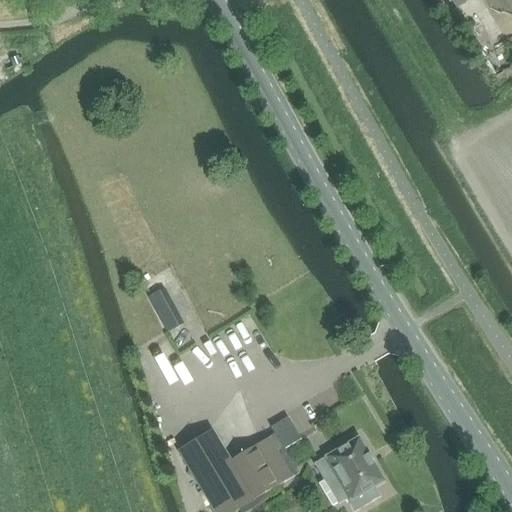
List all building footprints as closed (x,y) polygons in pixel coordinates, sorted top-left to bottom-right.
[(159,293),(148,299),(167,333),(178,327),(159,293)] [(297,338),(288,344),(283,336),(270,344),(290,378),(313,364),(297,338)] [(250,344),(237,361),(262,380),(269,370),(257,361),(262,353),(250,344)] [(177,395),(155,399),(156,408),(179,404),(177,395)] [(217,406),(208,412),(225,440),(234,434),(217,406)] [(230,462),(213,433),(178,453),(213,511),(235,511),(299,474),(285,450),(301,441),(288,419),(271,429),(275,436),(230,462)] [(326,459),(315,466),(324,482),(320,485),(333,507),(346,500),(353,511),(355,511),(380,498),(374,489),(385,483),(382,478),(374,465),(375,464),(370,456),(369,456),(358,439),(325,458),(326,459)] [(432,468),(416,472),(421,492),(437,488),(432,468)]
